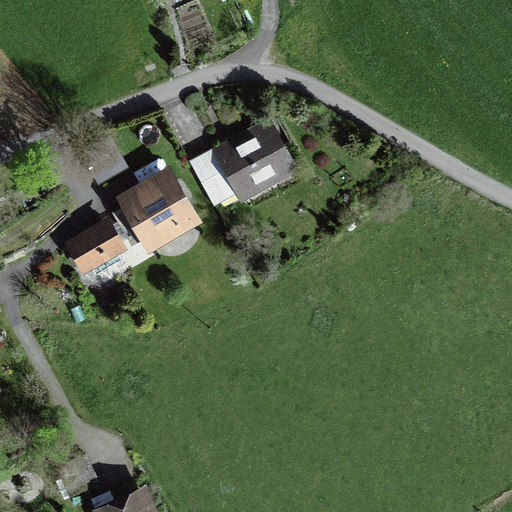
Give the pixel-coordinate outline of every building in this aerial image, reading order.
[(270,119),(190,162),(212,203),(237,190),(242,201),(298,171),(270,119)] [(109,136),(83,150),(100,180),(125,166),(109,136)] [(201,222),(169,169),(119,199),(150,251),(201,222)] [(112,216),(64,243),(89,287),(137,260),(112,216)] [(97,483),(83,453),(56,466),(70,496),(97,483)] [(150,511),(142,493),(103,511),(150,511)]
